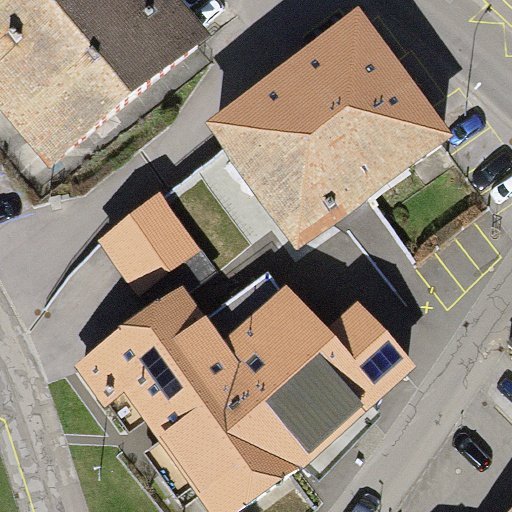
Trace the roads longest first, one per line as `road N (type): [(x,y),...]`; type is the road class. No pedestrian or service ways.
road 1 (residential): [(300,0),(228,95),(0,320)]
road 2 (residential): [(511,289),(373,511)]
road 3 (residential): [(53,511),(0,354)]
road 4 (secondary): [(419,0),(511,77)]
